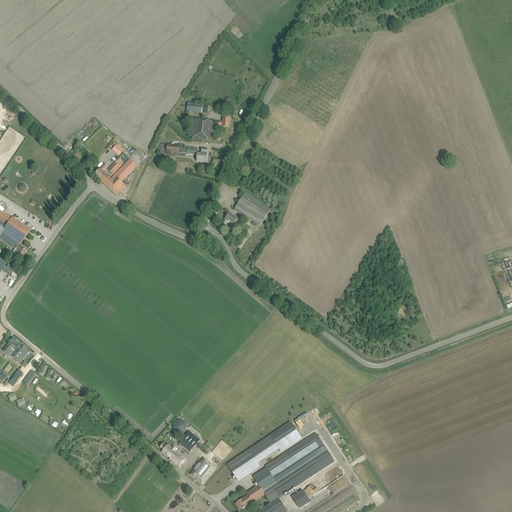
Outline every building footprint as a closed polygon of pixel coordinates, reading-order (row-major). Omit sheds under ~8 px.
[(187,112),(208,114),(208,106),(187,103),(187,112)] [(192,142),(201,143),(202,138),(215,139),(216,121),(207,121),(191,119),(189,137),(192,137),(192,142)] [(229,128),(229,119),(223,119),(222,122),(218,122),(218,126),(222,127),(229,128)] [(178,162),(179,146),(161,145),(161,156),(166,157),(166,161),(178,162)] [(116,147),(112,151),(120,157),(123,153),(116,147)] [(196,162),(206,163),(208,150),(202,149),(201,153),(197,153),(198,149),(187,148),(187,152),(197,153),(196,162)] [(104,165),(94,175),(117,197),(126,187),(122,183),(137,167),(130,160),(111,179),(103,172),(107,167),(104,165)] [(113,175),(120,168),(114,163),(108,170),(113,175)] [(271,210),(245,194),(234,211),(260,227),(271,210)] [(11,218),(0,211),(0,221),(6,226),(11,218)] [(238,219),(229,213),(225,219),(234,225),(238,219)] [(12,217),(11,218),(6,226),(2,232),(20,245),(30,230),(12,217)] [(20,245),(2,232),(0,234),(0,237),(16,248),(15,249),(18,251),(15,255),(21,260),(27,252),(19,247),(20,245)] [(494,265),(500,289),(511,285),(506,262),(494,265)] [(13,272),(6,268),(4,267),(3,269),(11,275),(13,272)] [(11,357),(21,345),(13,339),(3,351),(6,354),(9,350),(13,354),(11,357)] [(29,352),(21,345),(11,357),(19,363),(29,352)] [(0,382),(2,384),(8,376),(2,371),(0,373),(0,382)] [(23,374),(18,371),(9,384),(13,387),(23,374)] [(30,372),(27,376),(23,382),(26,384),(34,375),(30,372)] [(14,394),(8,397),(10,403),(17,400),(14,394)] [(22,399),(16,402),(19,408),(25,405),(22,399)] [(173,430),(171,433),(176,436),(179,433),(180,433),(181,433),(183,432),(184,432),(185,431),(185,429),(186,428),(186,427),(186,426),(186,424),(185,423),(184,422),(183,421),(182,420),(181,420),(180,420),(179,420),(177,420),(176,420),(175,421),(174,422),(173,423),(173,424),(172,425),(172,427),(172,428),(173,429),(173,430)] [(291,423),(270,437),(279,451),(280,452),(301,438),(291,423)] [(189,431),(179,444),(190,452),(200,440),(189,431)] [(304,442),(266,467),(276,483),(284,495),(323,469),(334,462),(316,434),(304,442)] [(270,437),(250,451),(258,464),(279,451),(270,437)] [(164,445),(163,444),(160,448),(163,450),(162,452),(170,459),(169,460),(180,468),(187,459),(176,450),(177,449),(173,446),(171,448),(168,445),(166,447),(165,446),(166,445),(165,444),(164,445)] [(250,451),(227,466),(237,481),(260,466),(258,464),(250,451)] [(191,475),(202,484),(215,469),(204,459),(191,475)] [(265,495),(264,495),(270,504),(279,498),(284,495),(276,483),(271,486),(270,484),(262,490),(265,495)] [(252,503),(264,495),(265,495),(262,490),(259,486),(247,494),(246,494),(248,496),(252,503)] [(303,491),(292,498),(299,508),(310,501),(303,491)] [(252,503),(248,496),(235,504),(240,511),(252,503)] [(270,504),(257,511),(287,511),(279,498),(270,504)]
